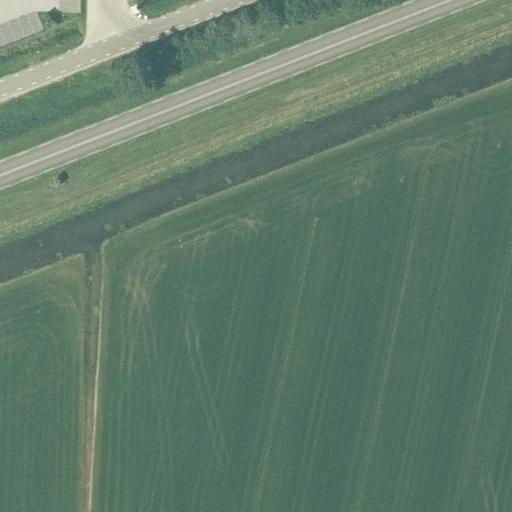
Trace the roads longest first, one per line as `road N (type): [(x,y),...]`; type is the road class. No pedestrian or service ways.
road 1 (primary): [(449,0),(0,175)]
road 2 (unclassified): [(0,96),(246,0)]
